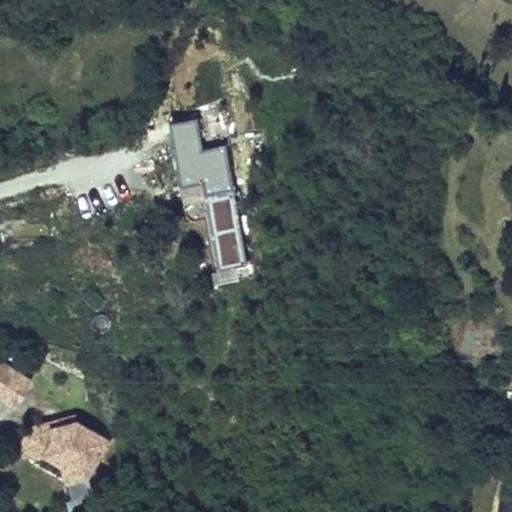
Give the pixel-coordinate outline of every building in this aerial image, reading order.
[(192,3),(188,16),(215,24),(219,12),(192,3)] [(243,267),(229,144),(202,147),(199,117),(174,120),(184,211),(210,208),(217,269),(243,267)] [(0,392),(14,372),(0,362),(0,392)] [(14,372),(0,392),(0,398),(7,403),(24,378),(14,372)] [(63,433),(77,441),(85,428),(65,416),(37,422),(45,427),(62,423),(63,433)] [(58,463),(62,480),(82,475),(104,440),(85,428),(77,441),(63,433),(62,423),(45,427),(37,422),(27,425),(19,438),(21,449),(31,455),(40,452),(58,463)] [(30,511),(53,501),(47,486),(24,495),(30,511)]
